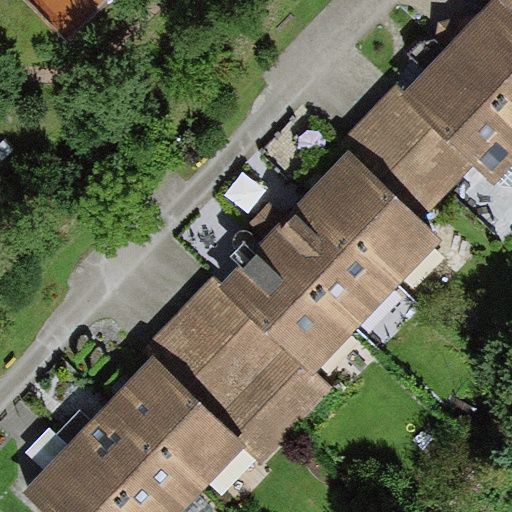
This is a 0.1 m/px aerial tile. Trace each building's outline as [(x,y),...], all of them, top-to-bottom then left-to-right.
[(511,0),(500,0),(488,14),(511,35),(511,0)] [(511,119),(511,35),(488,14),(447,58),(511,119)] [(495,189),(511,170),(511,119),(447,58),(404,104),(471,167),(495,189)] [(339,154),(346,160),(416,226),(471,167),(404,104),(395,96),(339,154)] [(346,160),(309,199),(401,286),(438,247),(416,226),(346,160)] [(360,331),(401,286),(309,199),(268,241),(360,331)] [(312,377),(360,331),(268,241),(222,289),(312,377)] [(140,358),(148,366),(242,454),(260,470),(329,394),(312,377),(222,289),(213,282),(140,358)] [(148,366),(109,406),(203,496),(242,454),(148,366)] [(131,511),(187,511),(203,496),(109,406),(67,451),(131,511)] [(42,511),(131,511),(67,451),(25,495),(42,511)]
